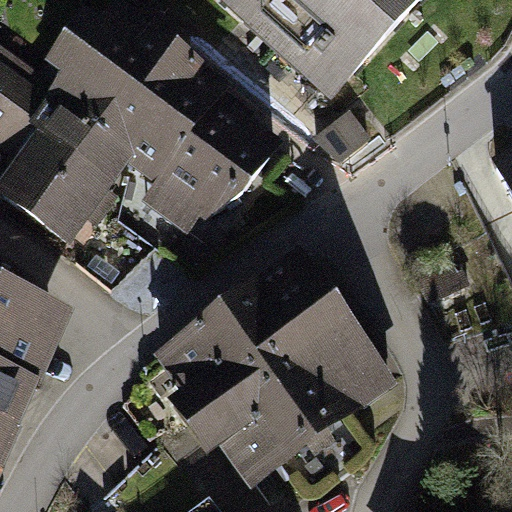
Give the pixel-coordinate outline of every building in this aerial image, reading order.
[(223,0),(332,97),(419,0),(223,0)] [(128,159),(156,181),(213,105),(222,93),(119,17),(54,106),(128,159)] [(67,243),(128,159),(54,106),(51,110),(0,73),(0,142),(17,155),(38,127),(50,137),(29,165),(5,198),(67,243)] [(213,105),(156,181),(208,220),(240,200),(275,151),(213,105)] [(317,142),(342,164),(368,142),(349,117),(317,142)] [(38,127),(17,155),(29,165),(50,137),(38,127)] [(511,160),(497,171),(511,199),(511,160)] [(443,255),(413,270),(432,306),(461,291),(443,255)] [(390,385),(299,260),(162,360),(253,484),(280,464),(303,496),(318,498),(365,463),(375,446),(349,414),(390,385)] [(0,290),(0,369),(22,379),(51,313),(0,290)] [(0,449),(30,383),(22,379),(0,369),(0,449)] [(216,511),(209,503),(198,511),(216,511)]
